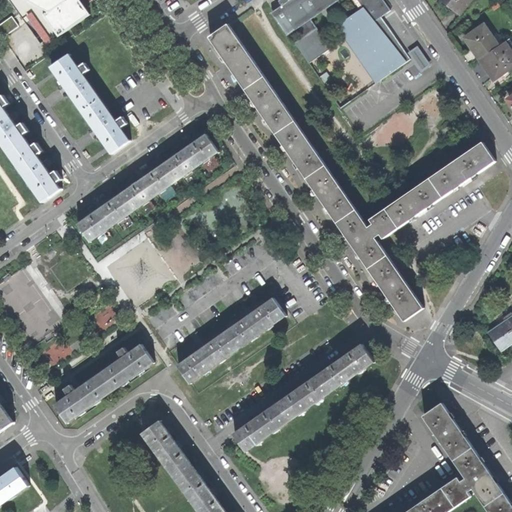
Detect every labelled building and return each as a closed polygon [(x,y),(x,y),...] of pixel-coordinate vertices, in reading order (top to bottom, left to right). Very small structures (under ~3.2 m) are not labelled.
[(80,0),(9,0),(11,2),(13,0),(22,0),(23,0),(31,6),(40,10),(59,38),(91,16),(80,0)] [(340,24),(379,81),(410,59),(401,46),(380,18),(390,12),(381,0),(295,0),(294,0),(279,0),(278,2),(283,9),(274,15),(286,33),(295,27),(303,37),(294,43),(308,64),(330,49),(308,18),(333,0),(351,0),(359,11),(340,24)] [(441,0),(447,5),(460,15),(471,0),(441,0)] [(0,25),(5,34),(20,26),(15,16),(0,23),(0,25)] [(228,65),(246,91),(265,78),(229,25),(210,38),(228,65)] [(472,47),(480,58),(505,41),(499,32),(493,37),(484,25),(466,37),(472,47)] [(494,78),(511,66),(511,50),(505,41),(480,58),(488,70),(494,78)] [(68,89),(83,110),(99,99),(82,76),(88,72),(83,65),(78,69),(70,57),(71,57),(70,55),(52,68),(52,69),(54,68),(68,89)] [(326,72),(318,78),(323,85),(331,80),(326,72)] [(295,122),(265,78),(246,91),(262,114),(276,134),(295,122)] [(0,99),(0,138),(11,154),(27,142),(23,137),(29,133),(23,124),(17,129),(13,122),(14,121),(12,118),(10,115),(9,117),(4,110),(10,106),(4,97),(0,99)] [(130,140),(129,141),(121,129),(126,126),(121,119),(116,123),(99,99),(83,110),(98,131),(113,152),(111,153),(112,154),(131,141),(130,140)] [(292,157),(307,178),(326,166),(295,122),(276,134),(292,157)] [(218,153),(219,152),(207,135),(206,135),(206,137),(188,149),(187,148),(185,149),(182,151),(183,153),(164,166),(175,181),(217,152),(218,153)] [(32,149),(27,142),(11,154),(44,201),(43,202),(62,189),(61,188),(60,189),(57,185),(63,180),(57,172),(51,176),(46,169),(48,168),(46,166),(44,163),(42,164),(38,157),(44,153),(38,145),(32,149)] [(483,143),(431,178),(443,197),(465,182),(496,161),(483,143)] [(133,211),(175,181),(164,166),(146,178),(145,177),(142,179),(139,181),(141,183),(122,195),(133,211)] [(326,166),(307,178),(322,201),(337,222),(356,210),(326,166)] [(374,224),(368,227),(375,237),(381,234),(384,238),(414,218),(443,197),(431,178),(371,219),(374,224)] [(92,240),(133,211),(122,195),(103,208),(102,207),(100,209),(97,210),(98,212),(80,224),(78,224),(91,242),(92,241),(92,240)] [(356,210),(337,222),(352,244),(369,268),(388,255),(375,237),(368,227),(356,210)] [(386,293),(405,320),(424,307),(388,255),(369,268),(386,293)] [(248,317),(227,332),(238,348),(285,314),(286,316),(287,315),(274,297),(273,298),(274,299),(253,313),(252,312),(250,314),(247,316),(248,317)] [(511,315),(488,332),(502,351),(511,343),(511,315)] [(192,382),(191,381),(238,348),(227,332),(206,347),(205,345),(201,348),(199,349),(200,351),(180,365),(179,364),(178,365),(191,383),(192,382)] [(121,360),(100,375),(111,391),(154,362),(154,363),(155,362),(143,343),(141,344),(142,345),(130,354),(126,349),(120,353),(124,358),(121,360)] [(339,361),(320,374),(332,390),(374,361),(375,362),(375,361),(362,343),(361,343),(363,345),(344,358),(343,356),(340,358),(338,360),(339,361)] [(297,391),(278,404),(289,420),(332,390),(320,374),(302,387),(301,386),(298,388),(295,389),(297,391)] [(70,422),(69,421),(111,391),(100,375),(80,389),(77,391),(73,386),(67,390),(70,396),(58,404),(57,403),(56,404),(69,422),(70,422)] [(15,420),(13,421),(1,403),(3,402),(1,399),(0,398),(0,432),(16,421),(15,420)] [(491,511),(511,511),(511,501),(491,470),(458,422),(444,402),(424,415),(466,477),(462,480),(459,476),(430,495),(405,511),(447,511),(472,495),(469,490),(474,487),(491,511)] [(248,450),(247,449),(289,420),(278,404),(259,417),(258,415),(255,418),(253,419),(254,421),(236,433),(235,432),(234,433),(247,451),(248,450)] [(145,432),(179,479),(195,468),(180,447),(181,446),(179,444),(177,441),(176,442),(161,421),(145,432)] [(0,479),(0,504),(29,484),(30,485),(31,484),(18,465),(17,466),(17,468),(0,479)] [(179,479),(201,511),(225,511),(214,495),(215,494),(213,491),(211,489),(210,489),(195,468),(179,479)]
